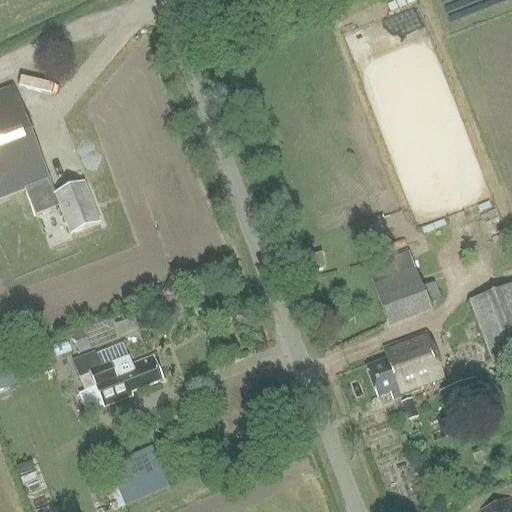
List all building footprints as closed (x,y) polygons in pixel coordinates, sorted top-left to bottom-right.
[(72,236),(100,224),(84,185),(57,196),(13,88),(0,92),(0,201),(26,191),(36,216),(60,207),(72,236)] [(421,289),(409,254),(367,269),(388,328),(430,313),(427,305),(421,289)] [(324,271),(320,256),(304,260),(308,275),(324,271)] [(434,284),(421,289),(427,305),(440,300),(434,284)] [(494,364),(511,357),(511,287),(471,303),(494,364)] [(131,313),(122,317),(124,323),(134,319),(131,313)] [(84,327),(72,332),(76,343),(88,338),(84,327)] [(392,401),(444,382),(425,333),(383,349),(386,360),(365,368),(377,400),(390,395),(392,401)] [(0,361),(0,389),(52,373),(44,348),(0,361)] [(112,365),(102,369),(96,354),(73,363),(80,380),(82,379),(87,392),(96,388),(104,409),(132,397),(130,394),(163,381),(153,358),(133,367),(129,358),(112,365)] [(440,392),(455,431),(490,418),(475,379),(440,392)] [(274,390),(265,394),(276,419),(285,415),(274,390)] [(417,415),(411,400),(398,405),(404,420),(417,415)] [(104,445),(96,449),(105,469),(136,456),(126,432),(103,442),(104,445)] [(171,488),(161,466),(153,449),(110,469),(117,486),(127,508),(171,488)] [(475,460),(484,457),(481,449),(472,453),(475,460)] [(511,511),(511,503),(510,499),(480,511),(511,511)]
